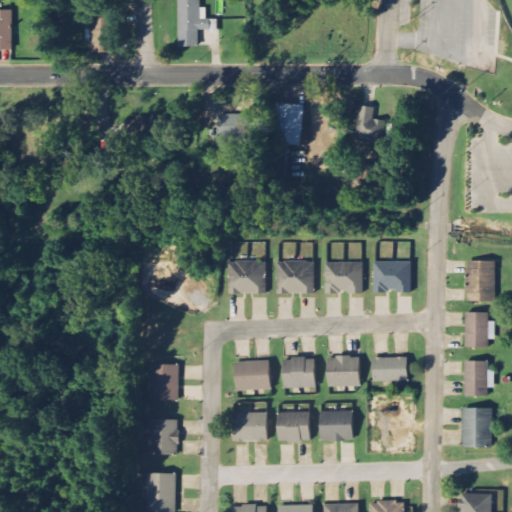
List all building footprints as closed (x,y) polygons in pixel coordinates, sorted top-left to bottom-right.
[(201,0),(179,0),(180,47),(200,47),(200,32),(219,31),(219,19),(207,19),(207,8),(202,8),(201,0)] [(13,10),(0,10),(0,50),(13,50),(13,10)] [(304,131),(305,105),(278,104),(276,144),(308,145),(309,131),(304,131)] [(386,120),(375,119),(375,107),(360,107),(359,142),(385,143),(386,120)] [(221,127),(221,138),(249,139),(250,121),(242,120),(242,128),(221,127)] [(230,262),(230,295),(268,294),(267,261),(230,262)] [(278,262),(279,295),(316,294),(316,261),(278,262)] [(497,302),(496,261),(468,262),(468,302),(497,302)] [(413,263),(376,262),(375,292),(412,293),(413,263)] [(327,293),(364,294),(365,264),(327,263),(327,293)] [(467,348),(490,349),(490,340),(496,340),(497,322),(490,322),(490,314),(467,313),(467,348)] [(361,387),(360,357),(328,358),(329,388),(361,387)] [(374,382),(409,381),(409,358),(374,358),(374,382)] [(284,360),(285,389),(317,388),(316,359),(284,360)] [(236,362),(237,391),(272,390),(271,361),(236,362)] [(466,397),(489,397),(489,389),(496,389),(496,371),(490,371),(490,362),(466,362),(466,397)] [(180,366),(152,365),(151,400),(179,401),(180,366)] [(494,409),(464,409),(464,449),(493,449),(494,409)] [(322,442),(355,441),(354,412),(322,412),(322,442)] [(234,414),(234,442),(269,441),(269,413),(234,414)] [(312,442),(311,413),(279,414),(280,443),(312,442)] [(179,456),(180,421),(150,420),(150,456),(179,456)] [(177,511),(178,475),(149,474),(148,511),(177,511)] [(493,511),(494,495),(461,494),(461,511),(493,511)] [(372,511),(406,511),(406,502),(372,503),(372,511)]
